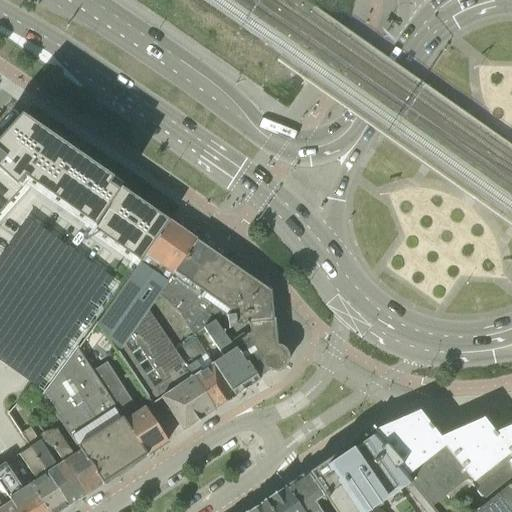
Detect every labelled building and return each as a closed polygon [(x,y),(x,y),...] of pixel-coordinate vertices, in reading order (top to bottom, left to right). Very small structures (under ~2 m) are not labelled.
[(78,104),(80,103),(88,122),(95,119),(105,126),(110,137),(116,127),(114,122),(124,118),(131,136),(125,145),(138,155),(146,152),(153,141),(165,136),(82,77),(80,78),(67,96),(78,104)] [(169,222),(169,221),(119,186),(20,117),(0,139),(0,214),(21,191),(17,186),(23,180),(67,211),(89,226),(140,262),(169,222)] [(153,271),(181,231),(169,222),(140,262),(153,271)] [(153,271),(167,281),(195,241),(181,231),(153,271)] [(158,294),(172,305),(170,308),(179,317),(183,322),(193,337),(203,331),(216,324),(226,320),(229,329),(235,323),(273,320),(272,309),(263,288),(226,263),(211,252),(195,241),(167,281),(158,294)] [(131,306),(135,309),(140,301),(128,292),(136,281),(157,295),(158,294),(167,281),(153,271),(140,262),(114,301),(96,325),(113,349),(130,325),(125,322),(128,317),(124,315),(128,310),(131,306)] [(149,306),(141,301),(138,306),(145,311),(149,306)] [(128,310),(137,317),(140,312),(135,309),(131,306),(128,310)] [(137,317),(128,310),(124,315),(128,317),(134,321),(137,317)] [(148,312),(131,335),(164,388),(157,392),(183,432),(217,409),(177,350),(172,343),(170,344),(154,321),(148,312)] [(134,321),(128,317),(125,322),(130,325),(131,326),(134,321)] [(277,347),(276,347),(273,320),(235,323),(229,329),(229,330),(233,327),(249,326),(249,335),(245,338),(242,335),(231,342),(247,365),(248,364),(258,379),(270,372),(272,372),(275,372),(277,372),(279,372),(280,371),(282,370),(284,369),(285,367),(286,365),(287,364),(287,362),(287,361),(287,359),(287,358),(287,356),(287,355),(286,353),(285,352),(284,351),(282,350),(281,349),(279,348),(277,347)] [(237,396),(259,382),(258,379),(248,364),(247,365),(231,342),(230,343),(216,324),(203,331),(223,359),(216,363),(215,364),(237,396)] [(180,348),(177,350),(217,409),(237,396),(215,364),(216,363),(213,359),(209,361),(194,339),(180,348)] [(145,457),(147,456),(93,372),(79,349),(44,398),(81,451),(103,482),(144,455),(145,457)] [(147,456),(167,443),(145,409),(138,413),(106,363),(93,372),(147,456)] [(417,414),(376,431),(375,432),(403,466),(400,468),(413,483),(420,492),(427,501),(432,507),(469,478),(470,478),(439,439),(418,413),(417,414)] [(511,457),(494,435),(484,423),(482,420),(439,439),(470,478),(469,478),(478,489),(486,498),(511,479),(511,457)] [(511,426),(495,434),(494,435),(511,457),(511,426)] [(31,447),(70,507),(87,495),(47,436),(40,441),(31,428),(22,434),(31,447)] [(364,436),(347,448),(346,449),(342,451),(341,452),(335,456),(333,457),(329,459),(329,460),(328,460),(309,474),(308,473),(326,501),(327,501),(334,511),(369,511),(381,504),(382,503),(384,503),(401,491),(404,489),(403,488),(411,482),(400,468),(403,466),(375,432),(372,428),(370,429),(375,435),(367,441),(364,436)] [(103,483),(103,482),(81,451),(73,456),(56,430),(47,436),(87,495),(104,484),(103,483)] [(48,511),(61,511),(70,507),(31,447),(14,459),(48,511)] [(0,483),(19,511),(48,511),(14,459),(1,467),(0,464),(0,483)] [(308,473),(285,488),(301,511),(319,511),(317,508),(326,501),(308,473)] [(0,511),(19,511),(0,483),(0,511)] [(420,492),(413,483),(405,488),(405,489),(406,488),(414,497),(420,492)] [(511,511),(511,483),(498,495),(493,499),(503,511),(511,511)] [(301,511),(285,488),(264,502),(271,511),(301,511)] [(420,492),(414,497),(421,506),(427,501),(420,492)] [(503,511),(493,499),(475,511),(503,511)] [(432,507),(427,501),(421,506),(425,511),(432,511),(435,510),(432,507)] [(271,511),(264,502),(249,511),(271,511)]
